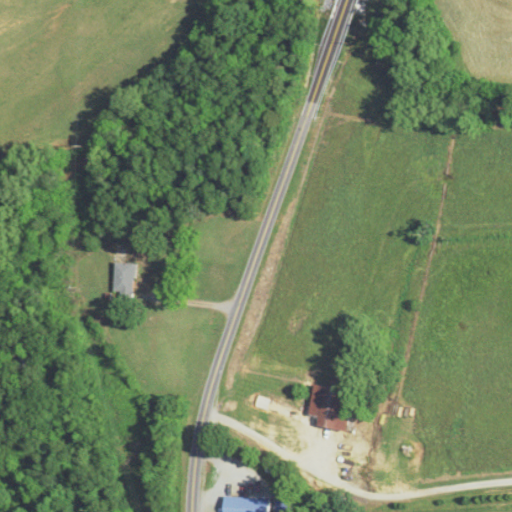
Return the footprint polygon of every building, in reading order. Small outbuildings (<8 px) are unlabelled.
[(124,301),(141,299),(137,262),(117,264),(120,292),(123,292),(124,301)] [(15,379),(44,370),(32,329),(3,338),(15,379)] [(318,384),(310,424),(350,432),(359,393),(318,384)] [(300,511),(300,491),(282,491),(281,511),(300,511)] [(274,511),(275,498),(228,497),(227,511),(274,511)]
